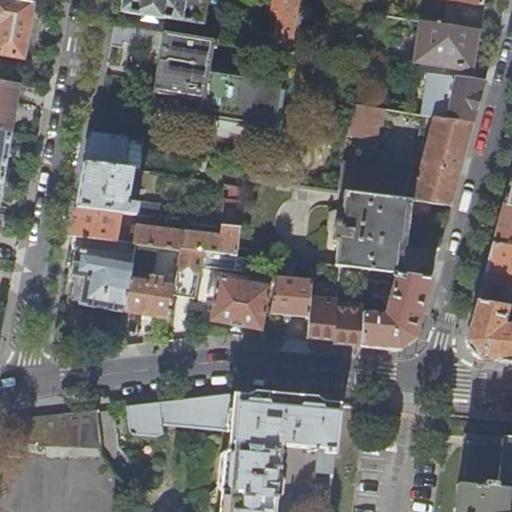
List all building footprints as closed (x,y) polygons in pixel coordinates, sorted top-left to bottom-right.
[(32,12),(33,3),(16,0),(0,0),(0,55),(24,60),(25,49),(32,12)] [(207,0),(121,0),(119,12),(204,24),(207,0)] [(258,32),(255,46),(291,52),(298,3),(298,1),(290,0),(272,0),(270,11),(275,17),(277,18),(275,35),(258,32)] [(475,30),(477,30),(481,0),(454,0),(450,26),(475,30)] [(39,14),(32,12),(25,49),(33,51),(39,14)] [(468,68),(475,30),(450,26),(422,21),(416,60),(468,68)] [(218,41),(114,24),(111,45),(123,47),(124,41),(161,47),(154,92),(204,100),(201,118),(275,130),(282,82),(209,70),(212,48),(217,49),(218,41)] [(433,118),(473,123),(477,108),(484,82),(427,74),(421,116),(433,118)] [(0,130),(11,132),(19,86),(0,82),(0,130)] [(351,105),(346,137),(374,141),(377,126),(381,127),(384,110),(351,105)] [(346,192),(407,200),(451,205),(462,166),(473,123),(433,118),(417,175),(342,165),(338,191),(346,192)] [(0,170),(4,172),(11,132),(0,130),(0,170)] [(87,148),(84,164),(125,169),(130,139),(95,134),(89,133),(87,148)] [(145,173),(156,173),(157,143),(147,143),(145,173)] [(80,187),(76,207),(122,213),(158,218),(160,206),(138,203),(137,205),(127,203),(132,170),(125,169),(84,164),(80,187)] [(511,172),(508,186),(503,205),(511,206),(511,172)] [(382,272),(394,273),(398,247),(405,247),(406,245),(401,245),(407,200),(346,192),(342,224),(338,224),(332,266),(366,270),(382,272)] [(225,201),(222,226),(239,228),(241,203),(225,201)] [(498,224),(493,243),(511,245),(511,206),(503,205),(498,224)] [(74,219),(71,235),(85,237),(109,240),(136,243),(180,250),(180,249),(202,252),(235,256),(239,228),(222,226),(220,236),(136,226),(135,234),(122,232),(121,236),(117,235),(122,213),(76,207),(74,219)] [(109,240),(85,237),(82,251),(76,250),(74,263),(71,275),(75,276),(85,278),(80,302),(80,303),(124,310),(130,279),(136,243),(109,240)] [(511,245),(493,243),(487,264),(485,272),(511,277),(511,245)] [(180,249),(180,250),(177,270),(198,273),(202,252),(180,249)] [(198,273),(177,270),(174,286),(172,293),(195,296),(198,273)] [(380,284),(382,272),(366,270),(365,292),(364,302),(373,302),(375,287),(377,287),(380,284)] [(511,277),(485,272),(482,285),(478,301),(511,307),(511,277)] [(363,313),(360,348),(399,351),(416,339),(432,277),(427,277),(394,273),(383,315),(363,313)] [(85,278),(75,276),(72,292),(72,294),(73,296),(75,298),(76,300),(80,302),(85,278)] [(130,279),(124,310),(168,318),(172,293),(174,286),(162,284),(163,279),(150,277),(148,282),(130,279)] [(270,286),(218,277),(210,321),(262,330),(270,286)] [(277,277),(271,313),(309,317),(312,287),(312,280),(277,277)] [(338,289),(312,287),(309,317),(307,341),(333,343),(338,289)] [(365,292),(338,289),(333,343),(332,345),(360,348),(363,313),(364,302),(365,292)] [(510,361),(511,361),(511,326),(502,326),(505,313),(511,314),(511,310),(511,307),(478,301),(473,318),(467,341),(478,358),(510,361)] [(331,485),(339,404),(287,399),(231,394),(175,401),(127,406),(130,432),(139,435),(158,436),(164,434),(163,425),(231,431),(230,449),(223,454),(219,489),(225,495),(223,511),(275,511),(276,500),(279,500),(283,493),(285,482),(282,473),(279,473),(282,445),(320,449),(318,472),(324,473),(322,484),(331,485)] [(98,414),(97,410),(52,415),(25,419),(23,445),(38,446),(39,443),(41,443),(42,440),(96,442),(96,444),(102,445),(98,414)] [(501,447),(502,439),(464,436),(463,443),(501,447)] [(511,440),(502,439),(501,447),(463,443),(454,511),(511,511),(511,508),(506,508),(508,490),(511,490),(511,440)]
